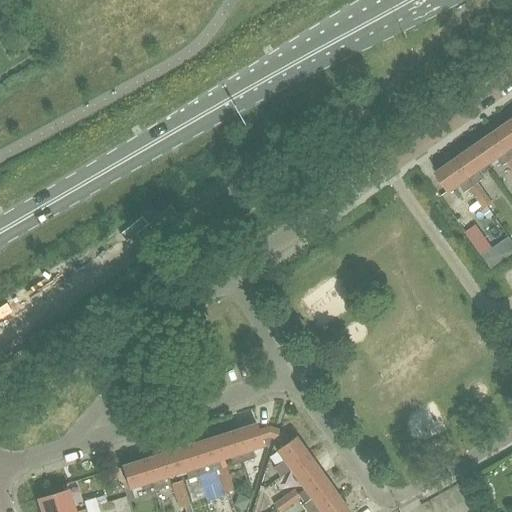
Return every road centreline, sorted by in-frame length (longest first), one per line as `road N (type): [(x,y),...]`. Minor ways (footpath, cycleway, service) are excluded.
road 1 (residential): [(511,79),(228,276)]
road 2 (residential): [(287,377),(370,487),(387,496),(511,434)]
road 3 (primary): [(0,232),(229,101)]
road 4 (primary): [(229,101),(441,0)]
road 5 (residential): [(228,276),(171,327),(72,447)]
road 6 (residential): [(72,447),(287,377)]
road 7 (primary): [(388,0),(229,101)]
